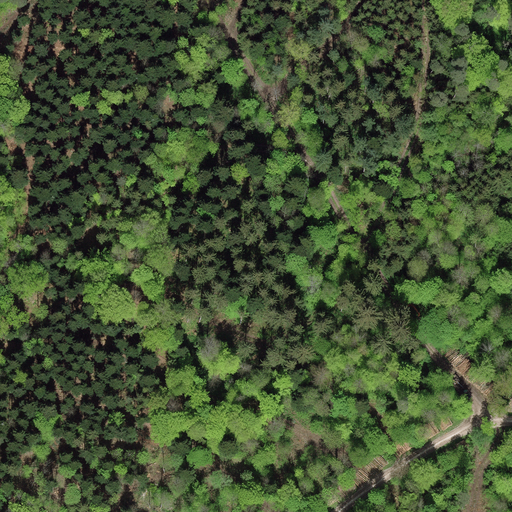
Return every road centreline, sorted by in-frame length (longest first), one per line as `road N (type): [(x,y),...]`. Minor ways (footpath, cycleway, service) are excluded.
road 1 (track): [(486,423),(375,268),(205,0)]
road 2 (track): [(363,249),(416,128),(427,0)]
road 3 (track): [(511,421),(461,431),(401,462),(336,511)]
